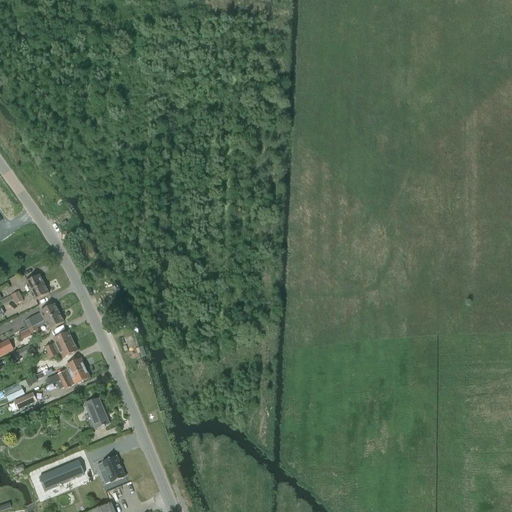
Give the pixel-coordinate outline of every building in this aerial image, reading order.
[(44,285),(39,275),(25,283),(30,292),(44,285)] [(35,301),(49,294),(44,285),(30,292),(35,301)] [(21,296),(19,292),(11,296),(14,300),(21,296)] [(39,300),(42,303),(51,298),(49,294),(39,300)] [(14,300),(11,296),(0,301),(0,307),(1,307),(14,300)] [(16,305),(24,301),(21,296),(14,300),(16,305)] [(45,321),(59,314),(55,304),(40,312),(42,314),(25,322),(28,329),(36,325),(45,321)] [(59,314),(45,321),(50,330),(64,323),(59,314)] [(0,334),(20,325),(17,318),(0,325),(0,334)] [(28,330),(30,335),(39,330),(36,325),(28,329),(28,330)] [(49,354),(74,342),(69,332),(54,339),(56,344),(46,348),(49,354)] [(8,341),(0,345),(0,357),(13,350),(8,341)] [(74,342),(49,354),(51,359),(61,354),(63,359),(78,352),(74,342)] [(32,345),(13,354),(17,362),(36,353),(32,345)] [(61,380),(86,369),(82,359),(67,366),(69,370),(59,375),(61,380)] [(91,378),(86,369),(61,380),(56,383),(60,391),(65,389),(65,390),(91,378)] [(59,375),(49,380),(51,385),(56,383),(61,380),(59,375)] [(34,377),(26,381),(28,387),(37,382),(34,377)] [(20,386),(5,393),(9,402),(25,395),(20,386)] [(33,393),(14,402),(19,411),(37,402),(33,393)] [(100,399),(85,405),(96,430),(103,427),(104,428),(106,428),(105,427),(110,424),(100,399)] [(103,464),(97,466),(100,473),(106,471),(111,483),(125,477),(117,457),(102,463),(103,464)] [(79,461),(40,477),(45,490),(85,474),(79,461)] [(26,471),(23,465),(15,468),(17,474),(26,471)] [(9,502),(0,505),(0,511),(11,508),(9,502)]
